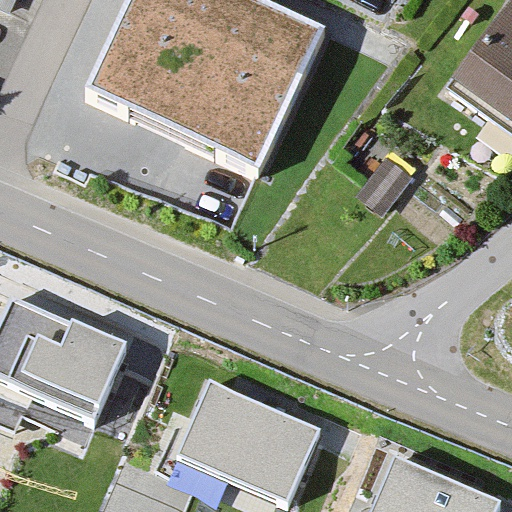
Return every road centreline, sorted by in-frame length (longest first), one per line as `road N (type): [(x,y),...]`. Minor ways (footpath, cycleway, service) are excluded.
road 1 (unclassified): [(368,368),(0,211)]
road 2 (residential): [(368,368),(511,246)]
road 3 (residential): [(0,141),(70,0)]
road 4 (unclassified): [(511,425),(368,368)]
